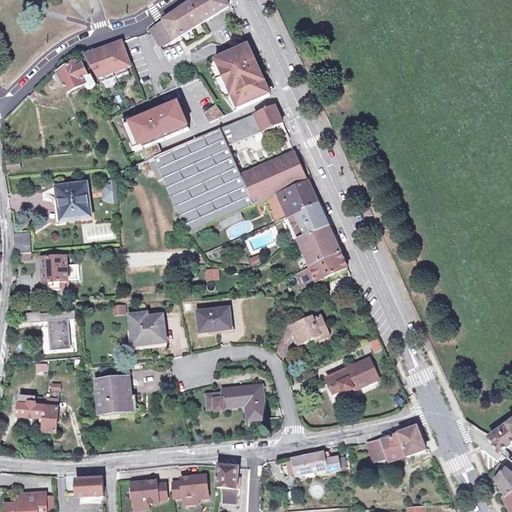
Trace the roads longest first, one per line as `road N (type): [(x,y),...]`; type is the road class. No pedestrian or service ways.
road 1 (secondary): [(249,0),(433,413)]
road 2 (residential): [(433,413),(378,433),(300,444),(54,467),(0,464)]
road 3 (residential): [(0,108),(61,56),(133,29),(178,0)]
road 4 (residential): [(0,324),(8,240),(1,201)]
